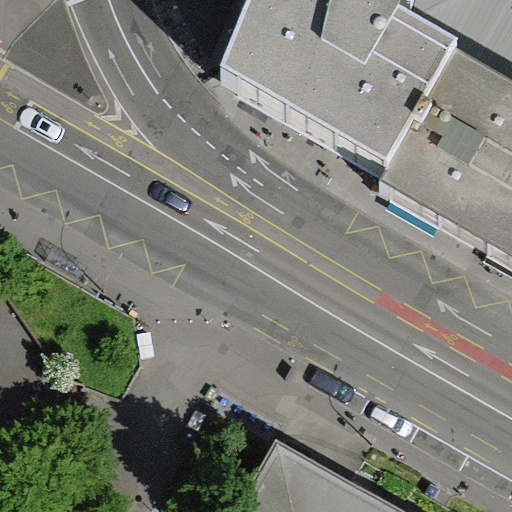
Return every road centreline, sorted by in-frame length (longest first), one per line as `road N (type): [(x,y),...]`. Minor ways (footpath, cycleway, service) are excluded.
road 1 (secondary): [(511,400),(241,249)]
road 2 (secondary): [(241,249),(110,0)]
road 3 (secondary): [(241,249),(6,126)]
